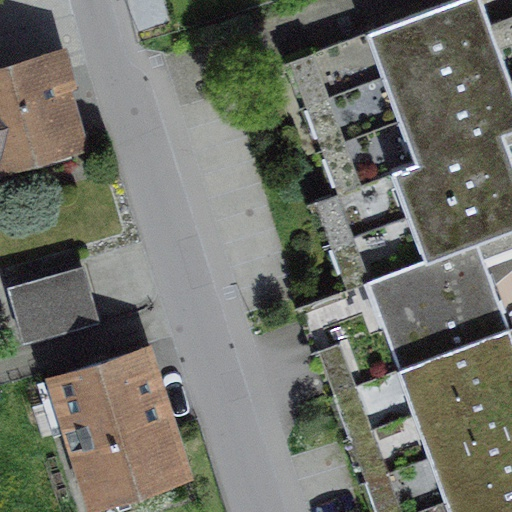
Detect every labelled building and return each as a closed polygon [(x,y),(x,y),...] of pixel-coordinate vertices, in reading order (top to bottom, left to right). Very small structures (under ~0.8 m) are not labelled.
[(380,86),(487,48),(470,0),(363,38),(380,86)] [(503,92),(487,48),(380,86),(395,130),(503,92)] [(0,175),(81,154),(55,55),(0,69),(0,175)] [(511,134),(511,117),(503,92),(395,130),(409,170),(495,140),(511,134)] [(511,187),(495,140),(409,170),(385,179),(402,226),(511,187)] [(511,235),(511,187),(402,226),(417,269),(473,250),(511,235)] [(503,336),(473,250),(417,269),(359,290),(389,376),(503,336)] [(77,274),(5,295),(19,347),(92,326),(77,274)] [(511,385),(511,359),(503,336),(389,376),(406,423),(511,385)] [(143,353),(41,383),(80,511),(92,511),(183,484),(143,353)] [(511,435),(511,385),(406,423),(422,468),(511,435)] [(441,511),(511,487),(511,435),(422,468),(437,511),(441,511)] [(511,511),(511,487),(441,511),(511,511)]
